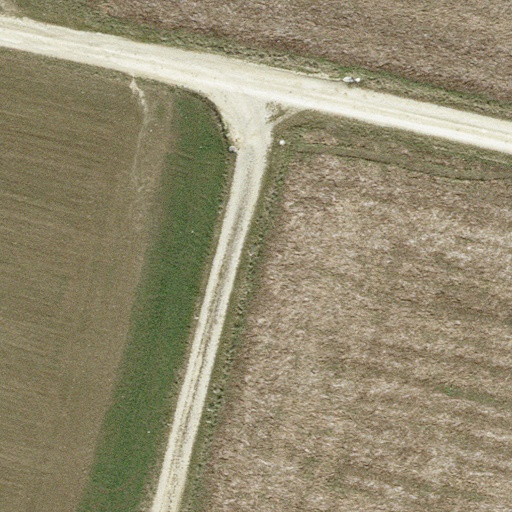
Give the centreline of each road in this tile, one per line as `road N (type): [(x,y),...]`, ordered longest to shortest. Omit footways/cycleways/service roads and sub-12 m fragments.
road 1 (track): [(511,137),(0,30)]
road 2 (track): [(165,511),(269,83)]
